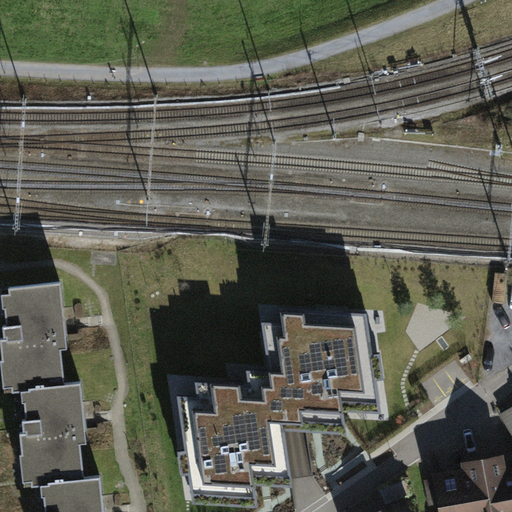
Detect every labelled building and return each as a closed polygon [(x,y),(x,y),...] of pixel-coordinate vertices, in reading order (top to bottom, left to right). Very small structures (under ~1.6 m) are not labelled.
[(59,290),(0,296),(0,399),(9,398),(69,391),(62,330),(59,290)] [(196,385),(196,399),(177,400),(193,509),(257,509),(254,489),(292,489),(285,431),(346,436),(344,418),(385,421),(369,317),(296,313),(296,318),(282,318),(284,325),(262,326),(270,376),(247,374),(249,388),(196,385)] [(69,391),(9,398),(20,495),(28,493),(91,486),(84,426),(80,390),(69,391)] [(511,511),(511,465),(433,481),(439,511),(511,511)] [(91,486),(28,493),(30,511),(102,511),(100,485),(91,486)]
